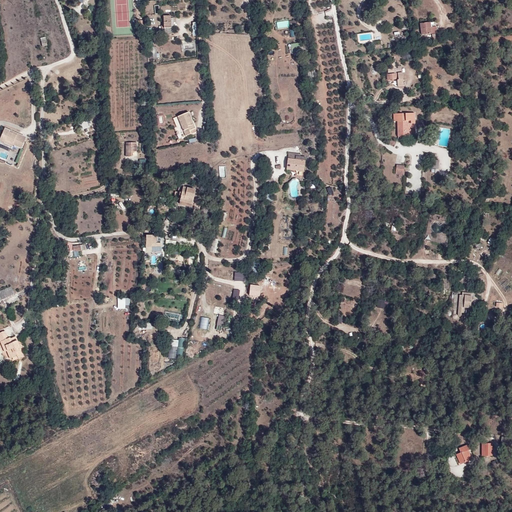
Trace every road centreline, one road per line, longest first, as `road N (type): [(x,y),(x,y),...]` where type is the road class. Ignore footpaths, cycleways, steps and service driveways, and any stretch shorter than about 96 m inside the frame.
road 1 (track): [(332,0),(350,85),(349,199),(344,240),(311,280),(313,355),(296,412),(478,437)]
road 2 (track): [(47,67),(43,203),(64,238),(158,233),(197,240),(208,257),(243,259),(254,159)]
road 3 (track): [(57,0),(73,55),(0,87)]
road 4 (track): [(196,0),(200,124)]
road 5 (track): [(52,220),(36,247),(27,311),(13,329)]
